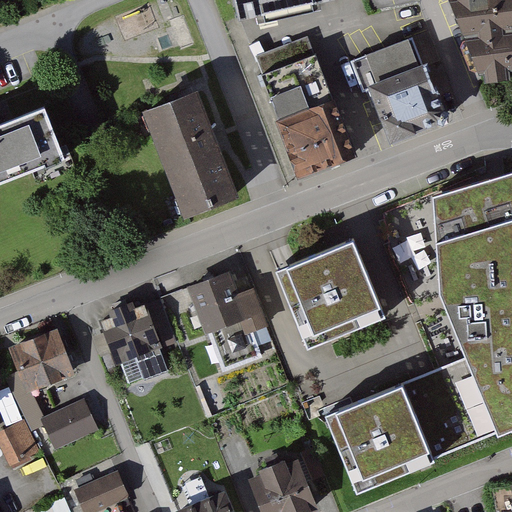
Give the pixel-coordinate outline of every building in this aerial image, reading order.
[(332,0),(226,0),(232,26),(333,5),(332,0)] [(511,0),(440,0),(476,85),(504,84),(502,74),(511,72),(511,0)] [(183,14),(161,23),(173,53),(196,43),(183,14)] [(310,38),(253,59),(297,180),(354,160),(310,38)] [(414,38),(354,61),(365,92),(372,89),(393,140),(443,120),(448,110),(427,54),(420,55),(414,38)] [(141,111),(181,214),(233,194),(193,91),(141,111)] [(33,111),(0,124),(0,181),(53,161),(33,111)] [(495,439),(511,433),(511,169),(429,197),(439,292),(495,439)] [(354,239),(276,272),(308,351),(388,321),(354,239)] [(229,272),(186,288),(204,335),(238,322),(244,336),(266,328),(252,288),(237,294),(229,272)] [(127,304),(107,312),(113,329),(103,333),(115,365),(161,348),(149,316),(134,322),(127,304)] [(55,329),(4,350),(23,395),(74,374),(55,329)] [(439,466),(404,381),(322,414),(357,499),(439,466)] [(98,430),(83,395),(36,415),(51,450),(98,430)] [(0,431),(0,449),(9,466),(38,451),(22,420),(0,431)] [(243,471),(257,511),(310,511),(320,508),(299,451),(243,471)] [(126,511),(117,488),(71,506),(72,511),(126,511)] [(228,511),(221,493),(173,511),(228,511)]
